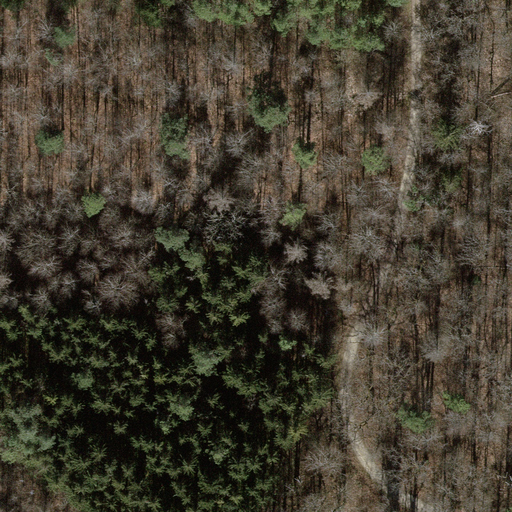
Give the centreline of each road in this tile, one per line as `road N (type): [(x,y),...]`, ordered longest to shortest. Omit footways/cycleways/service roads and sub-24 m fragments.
road 1 (track): [(413,511),(350,436),(351,349),(399,236),(420,132),(424,0)]
road 2 (track): [(263,511),(351,349)]
